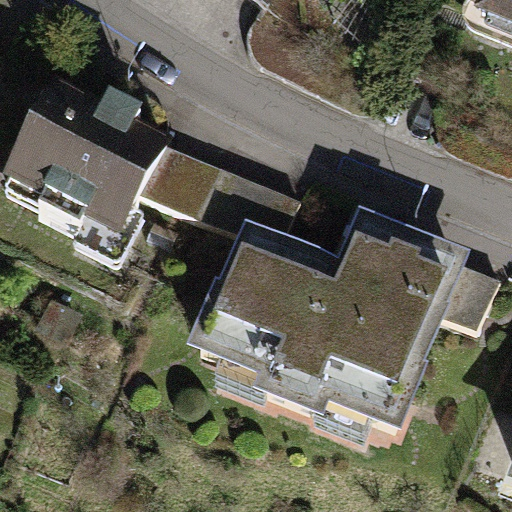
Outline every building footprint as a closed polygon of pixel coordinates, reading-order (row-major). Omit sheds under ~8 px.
[(511,0),(490,0),(481,23),(511,34),(511,0)] [(117,243),(138,203),(165,153),(131,135),(137,123),(108,108),(101,121),(57,98),(8,190),(43,209),(38,218),(79,240),(86,227),(117,243)] [(138,203),(194,226),(221,176),(165,153),(138,203)] [(298,208),(221,176),(194,226),(250,249),(276,259),(298,208)] [(408,386),(431,325),(453,270),(454,267),(362,231),(342,285),(276,259),(250,249),(225,312),(219,310),(200,360),(273,388),(267,403),(318,423),(324,409),(395,436),(414,388),(408,386)] [(496,287),(453,270),(431,325),(475,342),(496,287)]
